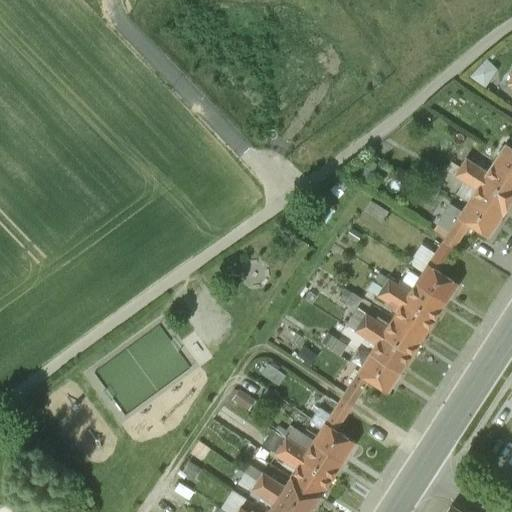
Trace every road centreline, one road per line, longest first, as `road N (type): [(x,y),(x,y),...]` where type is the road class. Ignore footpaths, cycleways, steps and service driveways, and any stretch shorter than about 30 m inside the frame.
road 1 (track): [(0,402),(309,183),(511,26)]
road 2 (primary): [(511,329),(421,471)]
